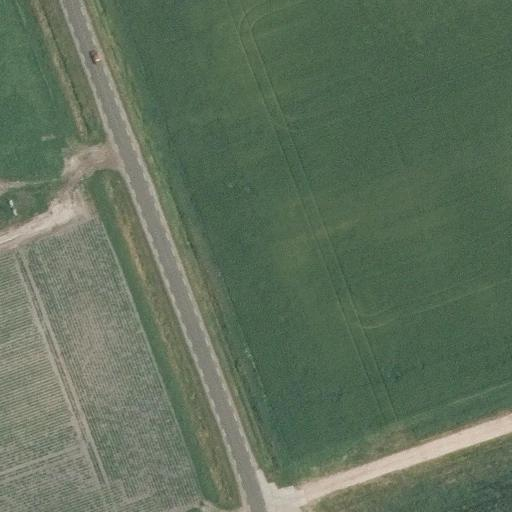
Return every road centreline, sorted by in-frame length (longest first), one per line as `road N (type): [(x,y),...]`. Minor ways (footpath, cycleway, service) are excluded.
road 1 (unclassified): [(257,511),(69,0)]
road 2 (track): [(511,424),(298,498)]
